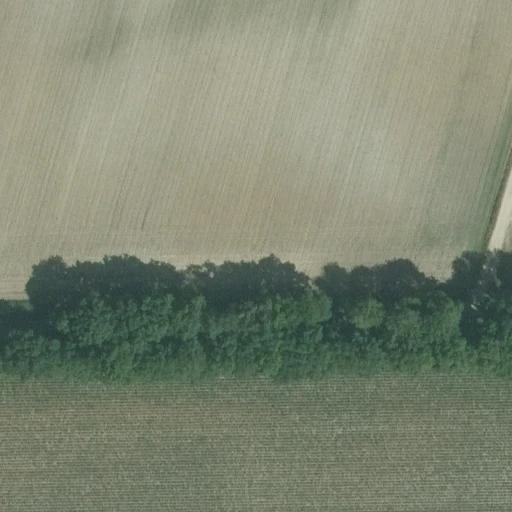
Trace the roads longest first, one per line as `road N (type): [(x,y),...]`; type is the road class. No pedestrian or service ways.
road 1 (track): [(460,322),(0,331)]
road 2 (track): [(460,322),(511,142)]
